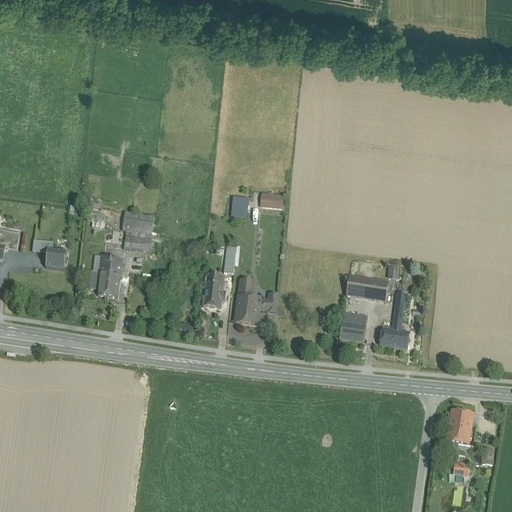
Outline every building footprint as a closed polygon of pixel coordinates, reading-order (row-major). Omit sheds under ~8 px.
[(283,198),(262,196),(261,208),(282,211),(283,198)] [(252,199),(241,198),(241,201),(234,200),(232,218),(253,220),(255,202),(252,202),(252,199)] [(93,228),(105,229),(106,215),(94,214),(93,228)] [(125,216),(124,222),(142,225),(153,227),(154,220),(125,216)] [(142,225),(124,222),(122,232),(141,235),(142,225)] [(153,227),(142,225),(141,235),(152,237),(153,227)] [(19,238),(0,234),(0,237),(2,238),(1,248),(5,249),(17,252),(19,238)] [(145,240),(126,237),(124,251),(143,253),(145,240)] [(46,270),(64,272),(67,253),(48,251),(46,270)] [(98,275),(92,274),(90,291),(99,292),(102,268),(121,270),(120,278),(121,278),(123,262),(111,260),(111,258),(101,257),(101,263),(100,263),(99,275),(98,275)] [(235,261),(225,260),(224,275),(234,276),(235,261)] [(121,270),(102,268),(99,292),(98,298),(118,300),(120,278),(121,270)] [(399,270),(387,269),(386,278),(398,279),(399,270)] [(224,279),(211,278),(211,284),(211,287),(208,286),(205,286),(203,309),(221,311),(222,304),(225,305),(226,294),(223,294),(224,279)] [(389,286),(349,280),(346,297),(386,303),(389,286)] [(254,284),(241,283),(239,298),(252,300),(254,284)] [(406,296),(397,294),(392,332),(396,333),(401,333),(406,296)] [(279,298),(270,297),(269,303),(268,313),(268,314),(277,315),(279,298)] [(239,298),(236,324),(257,327),(259,312),(268,313),(269,303),(260,302),(260,301),(252,300),(239,298)] [(367,319),(344,315),(342,325),(366,329),(367,319)] [(366,329),(342,325),(339,342),(363,345),(366,329)] [(392,332),(382,331),(380,348),(393,350),(396,333),(392,332)] [(401,333),(396,333),(393,350),(407,352),(410,335),(401,333)] [(474,416),(452,412),(447,444),(469,448),(474,416)] [(493,452),(482,451),(482,466),(492,468),(493,452)] [(470,467),(455,465),(453,477),(468,479),(470,467)]
